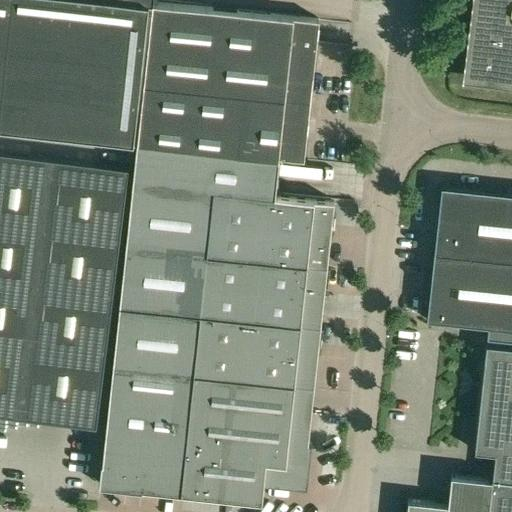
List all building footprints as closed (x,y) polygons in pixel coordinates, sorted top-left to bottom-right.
[(0,0),(0,125),(135,139),(150,0),(0,0)] [(476,79),(483,81),(511,84),(511,0),(470,0),(464,56),(464,63),(466,70),(471,75),(476,79)] [(99,483),(179,492),(192,371),(212,187),(273,193),(277,154),(302,157),(317,18),(153,3),(135,139),(101,462),(101,463),(99,483)] [(0,150),(0,413),(95,425),(127,166),(0,150)] [(511,192),(440,185),(433,251),(511,259),(511,192)] [(192,371),(179,492),(260,500),(262,481),(302,485),(332,200),(273,193),(212,187),(192,371)] [(511,259),(433,251),(426,318),(511,327),(511,259)] [(493,458),(511,459),(511,345),(486,342),(474,450),(494,453),(493,458)] [(511,511),(511,459),(493,458),(491,478),(450,473),(447,503),(408,499),(406,511),(511,511)]
